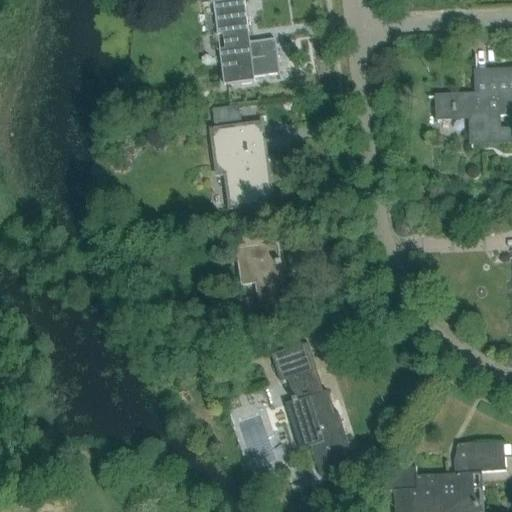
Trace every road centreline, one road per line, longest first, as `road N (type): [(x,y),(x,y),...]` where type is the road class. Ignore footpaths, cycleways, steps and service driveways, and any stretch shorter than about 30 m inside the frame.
road 1 (residential): [(511,385),(427,333),(394,290),(377,248),(355,29)]
road 2 (residential): [(355,29),(511,21)]
